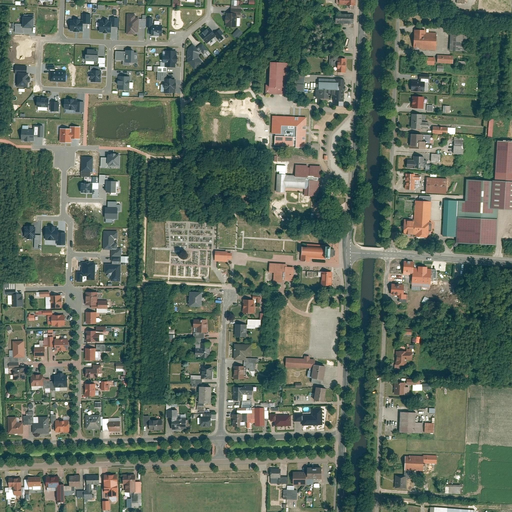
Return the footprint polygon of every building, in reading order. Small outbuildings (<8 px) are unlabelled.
[(232,5),(232,13),(239,14),(242,14),(243,6),(232,5)] [(135,14),(126,13),(126,34),(134,34),(134,32),(138,32),(138,27),(138,19),(138,17),(134,17),(135,14)] [(227,27),(238,27),(239,14),(232,13),(228,13),(227,27)] [(82,19),(70,19),(70,31),(83,32),(83,23),(91,23),(91,14),(82,14),(82,19)] [(355,14),(336,14),(336,25),(328,24),(328,34),(337,34),(337,25),(355,25),(355,14)] [(110,19),(100,19),(99,32),(111,32),(112,27),(118,27),(119,18),(110,17),(110,19)] [(22,24),(15,24),(15,33),(24,33),(24,28),(33,28),(33,18),(23,18),(22,24)] [(146,26),(146,19),(138,19),(138,27),(146,27),(146,26)] [(151,27),(151,35),(162,35),(162,24),(152,24),(151,27)] [(211,27),(202,35),(208,43),(217,36),(218,35),(216,33),(211,27)] [(453,27),(451,50),(467,51),(468,28),(453,27)] [(222,28),(216,33),(218,35),(217,36),(221,41),(225,38),(223,35),(226,33),(222,28)] [(232,35),(237,40),(243,33),(239,29),(232,35)] [(422,48),(437,49),(438,32),(427,32),(427,30),(416,29),(415,46),(422,46),(422,48)] [(210,51),(204,43),(198,48),(202,52),(205,55),(210,51)] [(200,54),(202,52),(198,48),(195,44),(189,49),(188,61),(196,69),(204,62),(200,58),(200,54)] [(98,50),(86,50),(85,60),(98,60),(98,63),(104,63),(104,58),(98,58),(98,50)] [(126,52),(116,52),(116,60),(123,60),(123,65),(130,65),(130,62),(138,63),(138,53),(134,53),(134,51),(126,51),(126,52)] [(166,51),(166,67),(168,67),(178,67),(179,52),(166,51)] [(439,54),(439,62),(454,63),(455,55),(439,54)] [(348,58),(331,58),(330,66),(338,66),(337,73),(348,73),(348,58)] [(266,87),(265,94),(289,95),(289,88),(284,87),(285,62),(270,62),(270,87),(266,87)] [(17,71),(26,71),(26,65),(14,65),(14,74),(17,74),(17,71)] [(49,80),(65,81),(65,70),(49,70),(49,80)] [(102,70),(90,70),(90,83),(101,83),(102,70)] [(16,84),(27,85),(27,71),(26,71),(17,71),(17,74),(16,84)] [(166,80),(168,80),(168,72),(159,72),(159,81),(166,81),(166,80)] [(130,76),(119,76),(118,90),(129,90),(130,76)] [(342,103),(343,79),(318,79),(318,90),(309,90),(309,98),(333,99),(333,103),(342,103)] [(166,94),(176,94),(177,80),(168,80),(166,80),(166,81),(166,94)] [(413,80),(412,90),(426,91),(427,81),(421,81),(413,80)] [(414,96),(413,107),(425,108),(426,96),(414,96)] [(36,106),(48,106),(48,97),(36,97),(36,106)] [(78,100),(65,99),(64,109),(76,110),(76,112),(83,112),(84,102),(78,102),(78,100)] [(58,101),(50,101),(50,111),(58,111),(58,101)] [(308,110),(297,110),(296,131),(292,131),(292,141),(251,140),(251,139),(248,138),(248,118),(237,118),(236,146),(285,148),(285,142),(292,142),(292,145),(307,146),(308,110)] [(413,113),(412,128),(423,129),(424,126),(430,127),(430,122),(424,121),(425,113),(413,113)] [(34,130),(22,129),(21,141),(34,142),(35,136),(44,137),(45,126),(34,125),(34,130)] [(70,129),(60,128),(59,143),(71,143),(72,139),(80,139),(80,127),(71,126),(70,129)] [(434,126),(434,133),(449,134),(450,127),(434,126)] [(425,134),(410,133),(410,138),(411,138),(410,148),(428,149),(429,140),(425,140),(425,134)] [(456,137),(456,145),(464,145),(465,137),(456,137)] [(445,202),(443,236),(456,237),(456,244),(498,246),(500,211),(511,211),(511,141),(499,141),(496,183),(468,181),(467,203),(445,202)] [(456,145),(455,154),(469,155),(470,146),(464,145),(456,145)] [(108,158),(101,158),(101,167),(119,167),(119,154),(109,154),(108,158)] [(94,157),(82,156),(81,176),(91,177),(91,172),(93,172),(94,157)] [(408,167),(425,167),(426,156),(415,156),(415,160),(409,159),(408,167)] [(322,166),(296,165),(295,176),(277,175),(276,193),(285,194),(285,188),(305,189),(305,196),(318,197),(319,179),(322,179),(322,166)] [(407,173),(407,189),(416,189),(417,179),(421,179),(421,175),(417,175),(417,173),(407,173)] [(106,176),(100,175),(100,184),(107,184),(106,192),(116,193),(116,181),(106,181),(106,176)] [(427,193),(448,194),(449,178),(428,177),(427,193)] [(93,184),(81,184),(80,193),(93,194),(93,189),(98,189),(99,183),(93,182),(93,184)] [(414,220),(405,219),(404,234),(415,235),(415,237),(431,238),(432,201),(415,200),(414,220)] [(107,208),(105,208),(104,222),(113,223),(113,219),(119,219),(119,205),(116,205),(116,202),(108,202),(107,208)] [(58,226),(46,226),(45,239),(58,240),(57,246),(65,246),(66,233),(58,233),(58,226)] [(36,227),(25,227),(24,239),(35,239),(34,248),(38,248),(38,244),(41,244),(42,235),(36,235),(36,227)] [(118,231),(104,231),(103,249),(112,249),(111,255),(121,256),(121,249),(118,249),(118,243),(115,243),(115,239),(118,239),(118,231)] [(301,246),(300,262),(311,263),(312,259),(326,260),(326,258),(332,259),(333,247),(327,246),(327,245),(307,244),(307,247),(301,246)] [(216,251),(215,262),(228,262),(228,260),(233,260),(233,253),(228,252),(228,251),(216,251)] [(415,262),(404,261),(404,274),(413,275),(412,286),(431,287),(432,270),(414,269),(415,262)] [(81,271),(77,271),(76,283),(83,283),(83,276),(87,277),(87,280),(94,280),(95,263),(82,263),(81,271)] [(290,264),(271,263),(271,272),(276,272),(275,283),(284,283),(284,280),(295,281),(296,267),(289,266),(290,264)] [(121,265),(104,264),(104,274),(109,274),(111,276),(111,281),(120,282),(121,265)] [(332,272),(307,272),(307,278),(321,279),(321,286),(332,287),(332,272)] [(406,284),(393,284),(393,295),(401,295),(401,299),(406,299),(406,284)] [(192,306),(205,306),(205,291),(193,291),(192,306)] [(87,292),(87,304),(99,304),(99,300),(99,292),(87,292)] [(14,306),(25,306),(25,294),(18,295),(14,295),(14,306)] [(51,296),(51,307),(64,307),(64,295),(51,295),(51,296)] [(245,312),(256,312),(257,300),(255,299),(245,299),(245,312)] [(109,300),(99,300),(99,304),(99,308),(110,308),(109,300)] [(88,323),(98,323),(98,312),(87,312),(88,323)] [(49,325),(67,325),(66,315),(54,315),(49,315),(49,325)] [(200,319),(199,332),(206,332),(209,332),(210,319),(200,319)] [(249,324),(249,328),(262,328),(262,320),(249,319),(249,324)] [(237,324),(236,336),(248,337),(249,328),(249,324),(237,324)] [(86,330),(86,341),(101,341),(101,334),(97,334),(97,330),(86,330)] [(69,338),(56,338),(56,351),(70,350),(69,338)] [(15,357),(26,357),(26,340),(14,340),(15,357)] [(202,357),(213,357),(213,343),(210,342),(202,342),(202,357)] [(246,360),(248,360),(248,358),(248,357),(253,357),(253,344),(236,343),(236,360),(246,360)] [(36,346),(36,356),(47,356),(46,346),(45,346),(36,346)] [(87,360),(97,360),(96,351),(96,348),(87,348),(87,360)] [(398,351),(397,364),(409,365),(409,359),(415,360),(415,351),(398,351)] [(316,368),(316,364),(319,362),(316,359),(313,359),(313,356),(304,355),(304,358),(288,357),(288,367),(316,368)] [(246,365),(246,368),(257,368),(257,362),(260,362),(260,358),(248,358),(248,360),(246,360),(246,365)] [(26,380),(26,368),(20,369),(20,363),(10,363),(10,369),(14,369),(14,380),(26,380)] [(87,369),(87,378),(100,377),(100,373),(103,373),(103,364),(94,364),(94,369),(87,369)] [(314,382),(324,384),(324,379),(326,379),(329,366),(316,364),(316,368),(314,382)] [(203,375),(202,379),(204,379),(214,379),(214,365),(203,365),(203,375)] [(235,365),(235,378),(245,378),(246,368),(246,365),(235,365)] [(56,381),(57,387),(69,386),(69,375),(66,375),(66,373),(59,373),(59,375),(56,375),(56,381)] [(46,374),(33,374),(33,386),(46,385),(46,380),(46,374)] [(395,394),(407,395),(408,384),(408,382),(396,382),(395,394)] [(86,396),(97,395),(97,383),(86,383),(86,396)] [(201,403),(214,403),(214,387),(204,386),(202,386),(201,403)] [(328,388),(317,386),(315,400),(326,402),(328,388)] [(235,400),(243,400),(243,398),(245,398),(245,394),(255,394),(255,387),(235,387),(235,400)] [(248,407),(253,407),(252,398),(245,398),(243,398),(243,400),(243,407),(248,407)] [(266,407),(256,407),(256,421),(256,426),(266,425),(266,407)] [(173,418),(180,417),(180,409),(168,410),(168,418),(173,418)] [(323,425),(323,409),(313,409),(313,416),(310,416),(309,414),(294,414),(294,422),(303,422),(303,426),(323,425)] [(403,411),(402,432),(424,433),(424,422),(418,422),(418,412),(403,411)] [(87,414),(88,429),(102,429),(102,414),(87,414)] [(233,414),(234,426),(244,426),(244,422),(244,414),(239,414),(233,414)] [(276,426),(292,426),(292,415),(277,416),(277,415),(271,415),(271,421),(276,421),(276,426)] [(34,433),(51,432),(50,416),(40,416),(40,423),(35,423),(34,423),(34,424),(34,433)] [(203,417),(203,426),(213,426),(213,416),(204,417),(203,417)] [(25,424),(25,422),(18,422),(18,417),(9,417),(10,434),(25,433),(25,424)] [(173,418),(173,429),(188,428),(188,417),(180,417),(173,418)] [(57,423),(58,431),(71,431),(71,420),(57,420),(57,423)] [(151,425),(151,430),(164,429),(164,420),(151,420),(151,425)] [(111,421),(111,431),(122,430),(122,421),(111,421)] [(437,423),(427,422),(427,433),(436,433),(437,423)] [(426,456),(426,463),(438,463),(439,455),(426,454),(426,456)] [(407,455),(406,470),(425,471),(426,463),(426,456),(407,455)] [(281,468),(271,468),(271,483),(278,483),(278,485),(289,485),(288,474),(281,474),(281,468)] [(307,472),(293,472),(293,486),(309,485),(308,480),(323,479),(323,468),(307,468),(307,472)] [(119,496),(119,474),(106,474),(106,492),(109,492),(109,496),(119,496)] [(137,482),(137,474),(124,474),(125,484),(126,484),(127,492),(132,491),(137,491),(137,482)] [(397,474),(397,488),(409,488),(410,475),(397,474)] [(73,486),(82,486),(82,475),(71,476),(71,486),(73,486)] [(101,484),(101,475),(88,475),(88,484),(93,484),(101,484)] [(30,486),(43,486),(42,476),(30,476),(30,479),(30,486)] [(23,495),(23,477),(10,477),(10,487),(16,487),(17,495),(23,495)] [(59,486),(62,486),(62,484),(62,477),(48,477),(48,486),(59,486)] [(449,485),(449,493),(461,494),(461,485),(449,485)] [(295,487),(287,486),(287,490),(284,490),(283,500),(297,501),(298,491),(295,491),(295,487)] [(144,502),(143,493),(137,493),(137,491),(132,491),(133,502),(144,502)]
